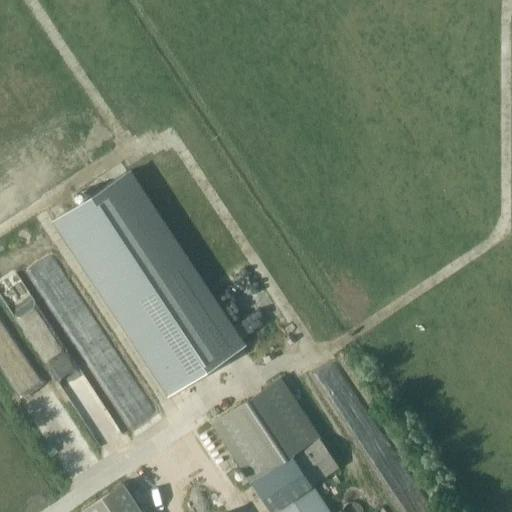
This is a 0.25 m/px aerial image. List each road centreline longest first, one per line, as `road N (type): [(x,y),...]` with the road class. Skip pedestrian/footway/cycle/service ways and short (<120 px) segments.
road 1 (track): [(29,0),(132,154),(171,133),(397,490)]
road 2 (track): [(142,453),(255,372),(313,356),(501,225),(511,7)]
